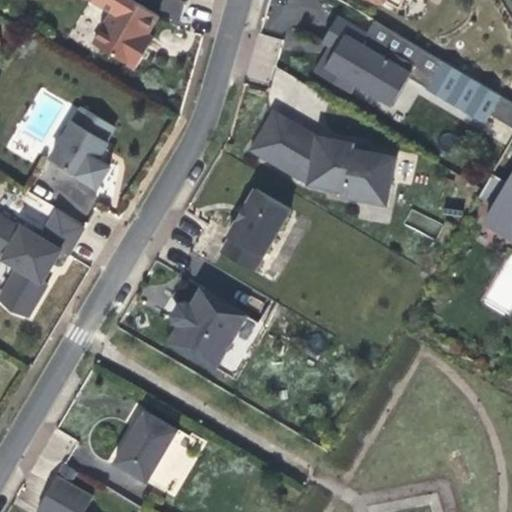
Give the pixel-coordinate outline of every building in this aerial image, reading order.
[(147,35),(158,16),(130,0),(119,0),(93,44),(135,69),(147,49),(141,45),(147,35)] [(416,65),(391,50),(386,58),(362,44),(368,34),(338,16),(322,43),(335,50),(333,55),(331,58),(325,55),(315,72),(350,93),(355,85),(360,77),(397,98),(409,78),(416,65)] [(375,22),(368,34),(362,44),(386,58),(391,50),(416,65),(409,78),(428,89),(443,62),(375,22)] [(150,44),(154,38),(147,35),(141,45),(147,49),(150,44)] [(511,101),(443,62),(428,89),(427,90),(484,124),(490,115),(511,127),(511,101)] [(397,98),(360,77),(355,85),(392,106),(397,98)] [(105,148),(108,142),(106,141),(115,127),(82,107),(51,160),(97,188),(110,167),(102,162),(98,160),(105,148)] [(397,157),(353,148),(354,143),(317,136),(300,126),(274,111),(250,151),(308,185),(344,192),(343,197),(387,205),(397,157)] [(106,155),(109,150),(105,148),(98,160),(102,162),(106,155)] [(511,176),(508,183),(492,174),(478,197),(494,207),(486,222),(511,237),(511,176)] [(254,272),(291,209),(256,189),(247,205),(246,204),(240,213),(236,220),(237,221),(228,237),(230,238),(221,252),(254,272)] [(29,193),(16,217),(36,227),(49,204),(29,193)] [(405,223),(434,237),(441,223),(412,208),(405,223)] [(67,256),(84,227),(57,211),(41,238),(21,226),(20,228),(0,216),(0,256),(3,258),(2,259),(17,269),(0,296),(0,300),(11,311),(28,316),(47,284),(42,281),(51,266),(60,251),(67,256)] [(214,368),(245,316),(202,290),(198,298),(192,306),(187,304),(180,305),(174,316),(176,322),(181,326),(171,342),(214,368)] [(148,483),(179,430),(145,410),(131,435),(114,463),(148,483)] [(56,478),(69,486),(77,472),(63,465),(56,478)] [(69,486),(56,478),(38,510),(41,511),(84,511),(92,499),(69,486)]
